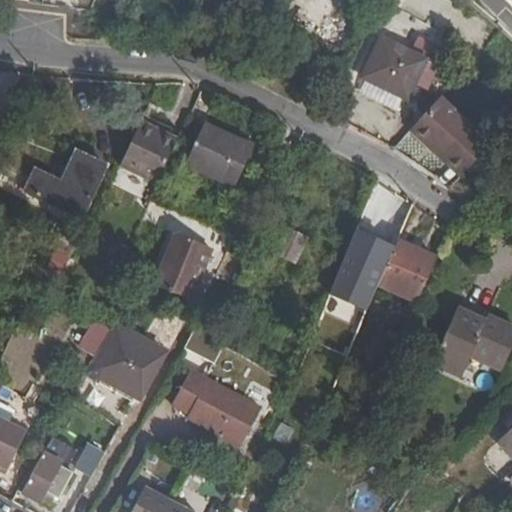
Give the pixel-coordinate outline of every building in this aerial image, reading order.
[(418,77),(427,56),(381,35),(365,73),(412,94),(418,77)] [(418,77),(429,82),(439,61),(427,56),(418,77)] [(434,144),(461,171),(488,145),(440,96),(411,126),(431,147),(434,144)] [(182,132),(143,115),(140,121),(179,138),(182,132)] [(209,115),(206,120),(242,136),(244,131),(209,115)] [(511,119),(503,129),(511,137),(511,119)] [(242,136),(206,120),(188,159),(239,182),(261,131),(247,125),(244,131),(242,136)] [(120,167),(158,183),(179,138),(140,121),(120,167)] [(407,129),(456,177),(461,171),(434,144),(431,147),(411,126),(407,129)] [(85,195),(77,213),(84,216),(107,163),(78,150),(71,166),(64,162),(57,177),(37,169),(27,191),(35,194),(42,180),(65,191),(67,187),(85,195)] [(35,194),(77,213),(85,195),(67,187),(65,191),(42,180),(35,194)] [(393,211),(378,204),(358,250),(373,257),(393,211)] [(23,233),(50,246),(58,250),(60,244),(25,228),(23,233)] [(274,255),(294,262),(304,236),(284,228),(274,255)] [(190,295),(211,244),(177,230),(154,280),(190,295)] [(438,256),(400,236),(380,281),(418,299),(438,256)] [(78,260),(82,251),(64,243),(60,251),(78,260)] [(239,282),(250,256),(231,249),(220,275),(239,282)] [(451,370),(475,318),(455,309),(431,360),(451,370)] [(484,322),(475,318),(451,370),(460,375),(469,355),(502,371),(511,350),(511,329),(486,317),(484,322)] [(95,354),(106,335),(93,327),(83,347),(95,354)] [(183,349),(211,363),(222,343),(193,329),(183,349)] [(102,373),(99,378),(140,400),(163,355),(122,332),(116,342),(109,339),(94,368),(102,373)] [(89,366),(83,376),(97,382),(99,378),(102,373),(94,368),(89,366)] [(261,413),(186,372),(169,406),(188,417),(191,412),(245,442),(261,413)] [(0,417),(0,462),(11,468),(29,430),(0,417)] [(511,426),(498,440),(511,454),(511,426)] [(80,451),(54,437),(25,490),(31,494),(41,499),(44,501),(51,490),(62,497),(76,473),(69,469),(80,451)] [(81,469),(92,476),(104,453),(93,447),(81,469)] [(192,511),(148,488),(135,511),(192,511)] [(232,493),(223,510),(227,511),(229,511),(238,496),(232,493)] [(41,499),(31,494),(28,500),(37,505),(41,499)]
